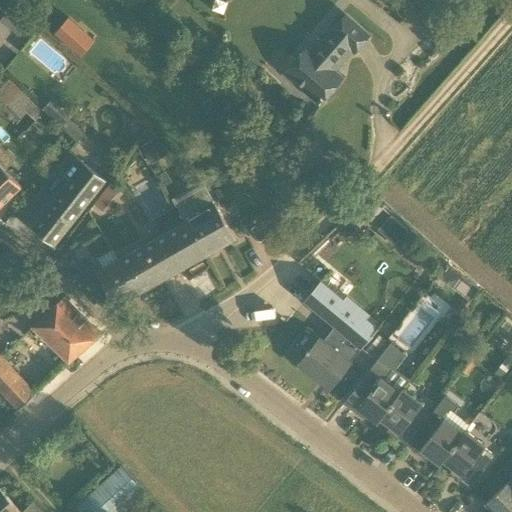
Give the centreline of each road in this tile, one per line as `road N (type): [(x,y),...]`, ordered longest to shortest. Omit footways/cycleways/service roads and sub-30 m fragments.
road 1 (track): [(511,18),(289,269),(192,345)]
road 2 (residential): [(416,511),(192,345),(128,343)]
road 3 (residential): [(0,452),(128,343)]
road 4 (residential): [(128,343),(0,235)]
